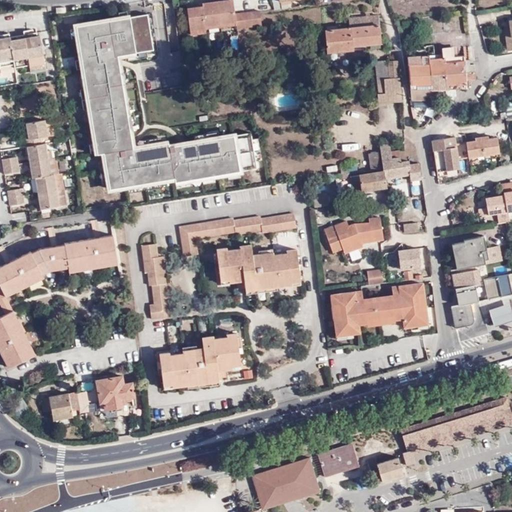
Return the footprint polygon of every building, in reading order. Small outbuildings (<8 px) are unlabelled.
[(202,7),(192,8),(187,9),(190,35),(206,33),(205,27),(236,23),(236,28),(261,25),(259,10),(234,13),(232,0),(229,0),(222,1),(211,2),(202,4),(202,7)] [(348,28),(326,30),(327,49),(327,52),(352,50),(351,46),(380,43),(378,15),(348,18),(348,28)] [(37,36),(36,33),(36,29),(23,32),(24,35),(10,37),(9,34),(0,35),(0,68),(0,69),(0,67),(14,65),(14,68),(29,66),(29,67),(44,65),(43,54),(38,55),(37,51),(42,51),(41,43),(38,43),(37,36)] [(451,47),(443,48),(443,58),(452,57),(451,47)] [(435,58),(435,55),(408,57),(411,100),(425,100),(425,95),(438,95),(438,94),(438,89),(431,90),(431,88),(431,83),(433,83),(433,75),(430,75),(430,59),(435,58)] [(455,86),(466,85),(466,80),(475,79),(473,65),(464,65),(464,56),(452,57),(443,58),(435,58),(430,59),(430,75),(433,75),(433,83),(431,83),(431,88),(438,87),(455,86)] [(375,61),(377,79),(388,79),(387,60),(375,61)] [(401,102),(401,101),(398,60),(387,60),(388,79),(377,79),(378,94),(377,94),(377,103),(401,102)] [(347,101),(347,93),(334,93),(335,102),(347,101)] [(48,137),(45,120),(26,123),(28,133),(28,138),(26,139),(27,147),(41,144),(40,137),(48,137)] [(454,137),(444,139),(432,140),(438,171),(459,168),(454,137)] [(466,143),(468,156),(499,152),(497,138),(488,139),(474,141),(466,143)] [(45,144),(41,144),(27,147),(30,162),(47,159),(46,151),(45,144)] [(379,145),(383,165),(389,165),(388,161),(391,161),(391,158),(390,150),(390,144),(379,145)] [(391,158),(400,158),(399,152),(399,150),(390,150),(391,158)] [(368,153),(371,171),(380,169),(377,152),(368,153)] [(17,157),(2,160),(3,167),(18,164),(17,157)] [(410,180),(421,179),(419,163),(409,164),(409,161),(401,162),(400,158),(391,158),(391,161),(388,161),(389,165),(383,165),(384,171),(385,178),(409,175),(410,180)] [(32,178),(35,177),(50,175),(49,168),(47,159),(30,162),(32,178)] [(19,172),(18,164),(3,167),(4,174),(19,172)] [(386,186),(385,178),(384,171),(351,176),(353,192),(386,186)] [(53,174),(56,191),(60,190),(63,189),(60,173),(53,174)] [(35,177),(38,193),(56,191),(53,174),(50,175),(35,177)] [(511,191),(511,182),(502,184),(503,193),(511,191)] [(8,198),(23,196),(22,189),(7,191),(8,198)] [(56,191),(58,206),(65,205),(63,189),(60,190),(56,191)] [(38,193),(40,209),(58,206),(56,191),(38,193)] [(488,215),(511,211),(511,191),(503,193),(504,196),(485,199),(487,208),(488,215)] [(8,198),(9,206),(24,203),(23,196),(8,198)] [(314,207),(329,205),(328,196),(313,198),(314,207)] [(479,216),(488,215),(487,208),(478,209),(479,216)] [(232,218),(216,221),(218,235),(235,232),(235,234),(262,230),(262,232),(273,231),(296,227),(294,214),(260,219),(260,216),(233,220),(232,218)] [(372,237),(373,240),(383,238),(380,217),(369,219),(370,222),(354,224),(349,225),(344,227),(346,232),(338,235),(335,224),(325,228),(333,250),(342,247),(344,252),(363,246),(362,242),(361,238),(372,237)] [(344,227),(349,225),(347,220),(335,224),(338,235),(346,232),(344,227)] [(218,235),(216,221),(180,227),(184,257),(197,254),(195,238),(218,235)] [(405,232),(419,231),(418,222),(404,224),(405,232)] [(0,303),(3,309),(10,305),(5,296),(44,278),(42,274),(50,270),(68,267),(69,272),(117,264),(113,235),(64,243),(64,244),(38,249),(31,253),(30,252),(0,266),(0,303)] [(454,244),(458,268),(474,265),(501,260),(498,246),(485,248),(483,235),(464,239),(464,241),(454,244)] [(157,257),(155,244),(142,246),(146,273),(147,273),(149,286),(152,286),(154,305),(149,306),(152,319),(170,317),(162,257),(157,257)] [(226,247),(220,248),(223,280),(229,279),(229,282),(236,282),(244,280),(245,288),(245,291),(292,285),(292,281),(300,280),(296,249),(286,250),(286,253),(273,255),(273,252),(252,255),(251,245),(240,246),(240,248),(227,250),(226,247)] [(458,268),(452,270),(458,305),(470,302),(477,301),(474,284),(474,280),(478,279),(476,269),(475,269),(474,265),(458,268)] [(487,299),(511,294),(508,275),(483,280),(487,299)] [(237,289),(245,288),(244,280),(236,282),(237,289)] [(417,322),(426,321),(424,307),(420,308),(418,293),(422,293),(421,283),(391,286),(392,298),(385,299),(370,301),(362,302),(361,290),(332,294),(333,304),(338,304),(340,318),(335,319),(336,333),(346,331),(346,334),(354,333),(360,333),(360,324),(367,323),(366,319),(394,316),(394,319),(401,319),(402,327),(410,326),(417,325),(417,322)] [(458,305),(452,306),(456,327),(468,325),(472,324),(473,320),(470,302),(458,305)] [(511,308),(510,302),(488,310),(492,322),(494,327),(511,320),(511,308)] [(10,305),(3,309),(6,314),(13,311),(10,305)] [(13,311),(6,314),(0,317),(0,350),(9,367),(35,354),(13,311)] [(394,322),(394,319),(394,316),(366,319),(367,323),(367,325),(394,322)] [(427,328),(426,321),(417,322),(417,325),(410,326),(410,330),(427,328)] [(354,338),(354,333),(346,334),(346,331),(336,333),(337,339),(354,338)] [(230,335),(234,366),(239,366),(235,334),(230,335)] [(231,367),(234,366),(230,335),(226,335),(226,338),(213,340),(213,337),(202,338),(203,349),(196,350),(196,347),(182,348),(183,354),(169,356),(168,353),(159,354),(163,386),(171,385),(171,387),(217,382),(217,379),(217,371),(225,370),(231,369),(231,367)] [(225,378),(225,370),(217,371),(217,379),(225,378)] [(122,406),(122,403),(121,399),(125,398),(134,397),(132,383),(123,384),(121,376),(96,380),(99,403),(103,402),(105,409),(122,406)] [(79,409),(75,392),(41,399),(43,412),(51,410),(54,420),(73,416),(72,410),(79,409)] [(413,450),(511,419),(511,415),(507,397),(401,430),(408,451),(403,453),(406,465),(416,462),(414,454),(413,450)] [(511,423),(511,419),(413,450),(414,454),(511,423)] [(398,456),(377,463),(379,471),(382,481),(404,474),(398,456)] [(311,458),(289,464),(299,497),(320,491),(311,458)] [(379,471),(377,463),(376,458),(368,460),(371,473),(379,471)] [(269,477),(261,480),(269,506),(294,499),(299,497),(289,464),(267,471),(269,477)] [(267,471),(259,473),(261,480),(269,477),(267,471)] [(382,481),(379,471),(371,473),(373,474),(376,483),(382,481)] [(261,480),(259,473),(253,475),(263,507),(269,506),(261,480)]
